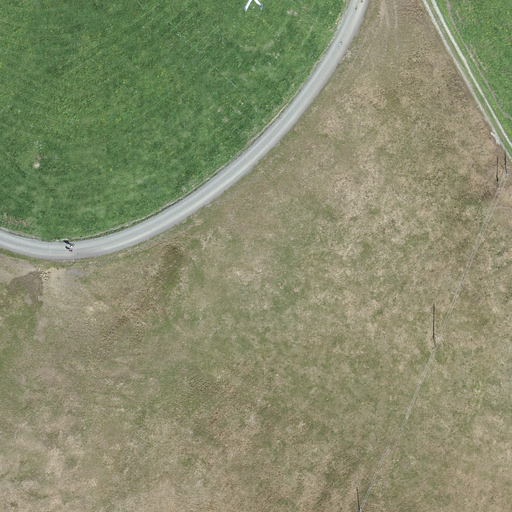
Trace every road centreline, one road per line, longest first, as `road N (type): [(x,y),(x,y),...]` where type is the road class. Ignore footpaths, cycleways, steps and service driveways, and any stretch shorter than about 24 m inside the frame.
road 1 (track): [(358,0),(331,62),(287,121),(204,196),(149,231),(95,247),(45,253),(0,239)]
road 2 (track): [(419,0),(511,166)]
